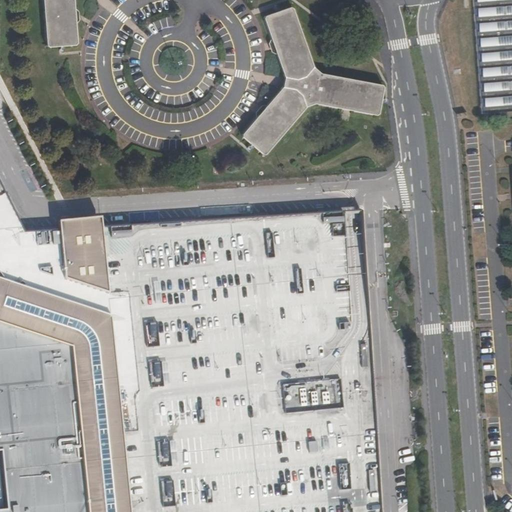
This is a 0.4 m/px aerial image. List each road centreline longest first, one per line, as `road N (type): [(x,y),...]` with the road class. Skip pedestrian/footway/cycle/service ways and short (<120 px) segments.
road 1 (unclassified): [(385,0),(418,130),(446,511)]
road 2 (unclassified): [(476,511),(447,128),(426,27),(430,0)]
